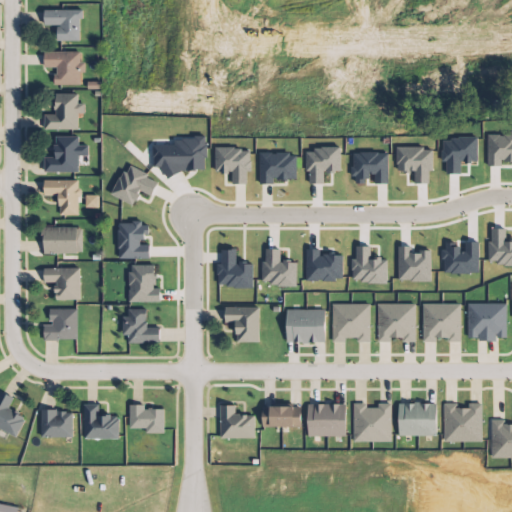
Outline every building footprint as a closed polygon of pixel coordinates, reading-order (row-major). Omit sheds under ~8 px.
[(60,41),(83,41),(83,10),(47,10),(47,26),(60,26),(60,41)] [(85,52),(47,52),(47,68),(57,68),(58,86),(83,85),(82,72),(85,72),(85,52)] [(81,95),(59,95),(58,115),(47,115),(47,130),(80,130),(80,114),(87,114),(87,104),(80,104),(81,95)] [(511,135),(489,136),(490,167),(504,166),(504,163),(511,162),(511,135)] [(47,173),(81,172),(81,157),(91,157),(91,146),(82,146),(81,136),(57,137),(58,157),(47,157),(47,173)] [(209,172),(208,137),(178,137),(178,145),(155,146),(155,167),(167,167),(167,173),(209,172)] [(344,173),(343,147),(316,148),(316,153),(308,153),(308,172),(312,172),(312,184),(327,184),(327,174),(344,173)] [(253,148),(217,149),(218,173),(234,173),(234,185),(249,185),(249,172),(254,172),(253,148)] [(399,149),(399,173),(417,172),(417,184),(431,184),(431,170),(436,170),(436,148),(399,149)] [(299,153),(261,154),(262,182),(299,182),(299,153)] [(391,153),(355,153),(356,184),(368,184),(368,177),(377,177),(377,184),(391,184),(391,153)] [(160,183),(150,179),(152,174),(129,165),(115,197),(136,206),(142,192),(154,197),(160,183)] [(47,196),(62,196),(62,215),(80,216),(81,181),(47,180),(47,196)] [(101,196),(88,195),(88,208),(100,208),(101,196)] [(121,259),(152,259),(152,245),(145,245),(145,236),(151,236),(151,223),(121,223),(121,259)] [(46,254),(84,254),(84,228),(46,227),(46,254)] [(492,262),(499,262),(499,266),(511,266),(511,241),(509,241),(509,230),(492,230),(492,262)] [(482,243),(466,242),(466,248),(456,247),(456,243),(447,243),(446,273),(481,274),(482,243)] [(373,247),(358,247),(358,260),(354,260),(354,283),(390,283),(390,260),(373,259),(373,247)] [(433,282),(434,252),(415,252),(416,247),(401,247),(400,281),(433,282)] [(265,285),(300,286),(300,262),(283,262),(283,250),(266,249),(265,285)] [(308,281),(345,282),(345,255),(322,255),(323,250),(308,249),(308,281)] [(256,264),(239,264),(239,250),(224,250),(224,264),(220,264),(220,288),(256,288),(256,264)] [(158,265),(132,266),(132,303),(163,302),(163,288),(159,288),(158,265)] [(82,269),(47,269),(47,284),(58,283),(58,301),(83,300),(82,269)] [(334,343),(347,343),(347,338),(358,339),(358,343),(373,343),(373,305),(335,304),(334,343)] [(418,304),(379,305),(380,341),(405,341),(405,343),(418,343),(418,304)] [(463,304),(425,305),(425,343),(439,343),(439,338),(449,338),(449,342),(464,342),(463,304)] [(509,340),(509,304),(470,304),(470,340),(509,340)] [(262,343),(261,308),(228,309),(229,324),(239,323),(239,343),(262,343)] [(46,326),(47,341),(81,340),(80,309),(53,310),(53,326),(46,326)] [(150,328),(150,310),(127,309),(126,336),(131,336),(131,344),(162,344),(162,329),(150,328)] [(290,343),(328,343),(328,310),(289,310),(290,343)] [(0,428),(19,438),(29,418),(12,409),(17,399),(3,392),(0,396),(0,428)] [(402,437),(440,436),(440,403),(401,404),(402,437)] [(355,442),(394,442),(394,404),(380,404),(380,408),(369,408),(369,404),(356,404),(355,442)] [(485,404),(471,404),(471,409),(461,409),(461,404),(446,404),(446,442),(486,442),(485,404)] [(87,405),(86,439),(121,440),(121,416),(104,416),(104,405),(87,405)] [(167,434),(168,410),(147,410),(148,406),(132,405),(132,429),(148,429),(148,434),(167,434)] [(311,437),(349,437),(349,405),(311,405),(311,437)] [(223,406),(223,439),(258,439),(258,415),(238,415),(238,406),(223,406)] [(265,428),(304,428),(305,408),(273,407),(273,418),(266,418),(265,428)] [(75,411),(44,412),(44,438),(75,437),(75,411)] [(494,420),(494,459),(511,458),(511,425),(508,425),(508,420),(494,420)] [(20,511),(22,508),(0,503),(0,511),(20,511)]
